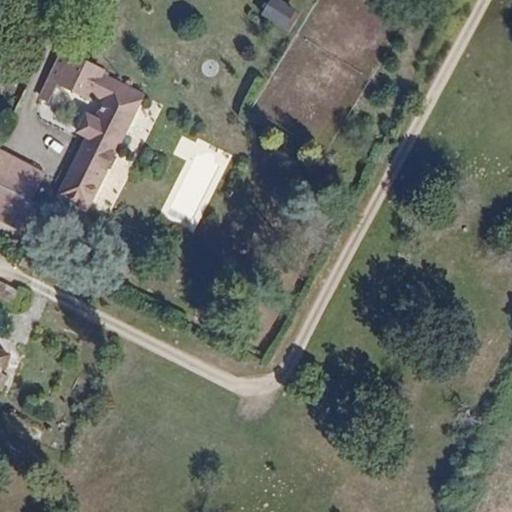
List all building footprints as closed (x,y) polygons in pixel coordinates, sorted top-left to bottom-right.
[(279,0),(271,0),(261,17),(287,33),(300,13),(279,0)] [(100,159),(165,42),(117,17),(111,27),(71,6),(44,53),(56,61),(62,52),(100,73),(63,139),(100,159)] [(0,158),(29,174),(43,146),(0,121),(0,158)] [(0,195),(14,203),(29,174),(0,158),(0,195)] [(0,297),(11,303),(18,289),(0,279),(0,297)]
